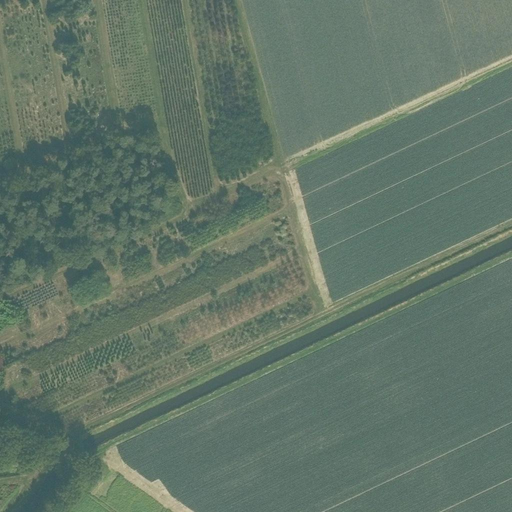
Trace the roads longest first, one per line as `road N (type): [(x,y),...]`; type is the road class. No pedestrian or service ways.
road 1 (track): [(511,227),(75,435),(67,450)]
road 2 (track): [(0,412),(83,463),(44,511)]
